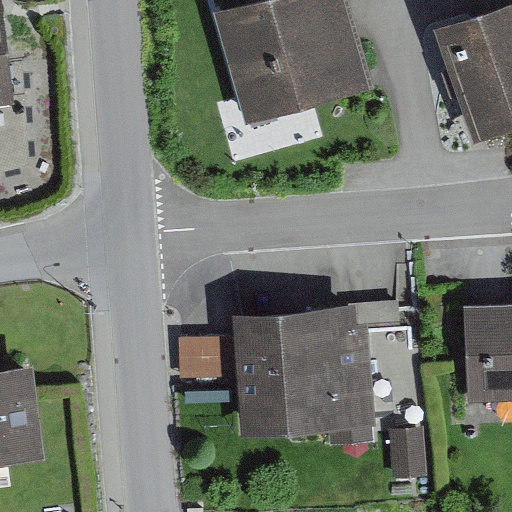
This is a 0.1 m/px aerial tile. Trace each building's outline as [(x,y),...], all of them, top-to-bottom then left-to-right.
[(0,0),(0,103),(15,102),(2,0),(0,0)] [(234,0),(213,6),(246,119),(373,82),(349,0),(234,0)] [(511,0),(497,0),(434,21),(473,137),(511,123),(511,0)] [(511,297),(464,300),(468,400),(511,397),(511,297)] [(398,299),(356,302),(357,320),(368,319),(369,326),(399,326),(398,299)] [(356,300),(235,308),(243,430),(330,424),(371,421),(375,421),(369,326),(368,319),(357,320),(356,302),(356,300)] [(230,333),(179,334),(180,377),(231,376),(230,333)] [(0,458),(44,453),(32,357),(6,360),(5,350),(0,350),(0,458)] [(372,439),(371,421),(330,424),(330,442),(372,439)] [(423,424),(388,426),(391,476),(426,474),(423,424)]
